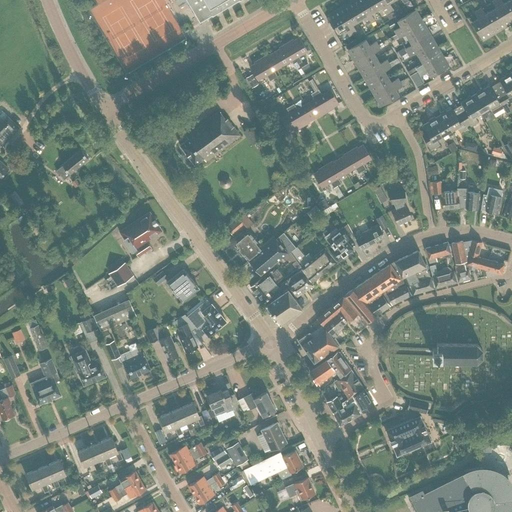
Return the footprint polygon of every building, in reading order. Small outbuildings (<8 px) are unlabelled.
[(185,0),(199,22),(211,15),(212,17),(240,0),(239,0),(185,0)] [(371,23),(357,0),(353,0),(347,4),(357,21),(363,18),(367,25),(371,23)] [(376,11),(369,0),(357,0),(371,23),(374,21),(370,14),(376,11)] [(391,16),(382,0),(369,0),(376,11),(381,7),(388,19),(392,17),(392,16),(391,16)] [(393,0),(382,0),(389,12),(393,10),(389,3),(393,0)] [(496,8),(490,12),(501,29),(510,24),(496,0),(494,0),(492,1),(496,8)] [(496,0),(510,24),(511,22),(511,5),(509,1),(503,4),(501,0),(496,0)] [(357,21),(347,4),(338,9),(352,34),(356,31),(352,25),(357,21)] [(485,15),(481,8),(477,10),(492,35),(501,29),(490,12),(485,15)] [(345,29),(349,36),(352,34),(338,9),(328,15),(339,33),(345,29)] [(401,27),(394,31),(396,34),(421,20),(415,10),(397,21),(401,27)] [(472,23),(482,40),(492,35),(477,10),(474,12),(478,19),(472,23)] [(421,20),(396,34),(396,35),(398,38),(405,34),(408,40),(426,29),(421,20)] [(407,53),(431,38),(426,29),(408,40),(412,45),(405,49),(407,53)] [(294,41),(293,39),(286,44),(298,64),(302,62),(299,56),(307,51),(299,38),(294,41)] [(419,58),(437,47),(431,38),(407,53),(409,56),(416,52),(419,58)] [(348,50),(354,59),(378,45),(376,41),(369,45),(366,40),(348,50)] [(279,48),(280,49),(275,52),(283,66),(291,61),(294,66),(298,64),(286,44),(279,48)] [(380,49),(378,45),(354,59),(359,69),(377,58),(373,53),(380,49)] [(410,76),(442,57),(437,47),(419,58),(422,63),(416,67),(415,66),(408,71),(410,75),(410,76)] [(401,49),(398,51),(401,56),(402,56),(406,53),(403,48),(402,49),(401,49)] [(274,71),(283,66),(275,52),(269,56),(268,54),(261,58),(273,79),(277,76),(274,71)] [(430,77),(448,66),(442,57),(410,76),(410,75),(410,76),(416,86),(424,82),(420,75),(427,71),(430,77)] [(270,81),(273,79),(261,58),(254,62),(255,64),(250,67),(258,81),(267,76),(270,81)] [(387,60),(380,64),(377,58),(359,69),(365,78),(389,63),(387,60)] [(365,78),(370,87),(388,77),(384,71),(391,67),(391,66),(398,62),(396,58),(389,63),(365,78)] [(499,80),(507,93),(502,95),(508,105),(511,102),(511,79),(509,74),(508,73),(505,75),(506,76),(499,80)] [(246,78),(252,87),(257,84),(252,75),(246,78)] [(391,82),(388,77),(370,87),(376,97),(400,82),(398,78),(391,82)] [(402,86),(400,82),(376,97),(381,106),(399,95),(395,90),(402,86)] [(507,105),(508,105),(502,95),(497,99),(489,86),(483,90),(482,89),(479,90),(490,108),(489,108),(491,111),(497,108),(498,111),(503,108),(506,114),(511,112),(510,111),(511,110),(509,106),(508,107),(507,105)] [(283,93),(282,93),(286,98),(291,95),(288,90),(285,92),(283,93)] [(321,95),(318,90),(315,92),(327,112),(334,108),(333,107),(338,103),(330,90),(321,95)] [(489,108),(490,108),(479,90),(476,92),(477,93),(471,97),(480,114),(483,119),(487,117),(484,111),(489,108)] [(320,116),(327,112),(315,92),(311,94),(314,99),(305,104),(313,118),(319,115),(320,116)] [(461,103),(468,116),(464,118),(469,128),(478,122),(475,117),(480,114),(471,97),(470,96),(467,98),(467,99),(461,103)] [(297,109),(294,104),(290,106),(291,108),(302,127),(309,123),(308,121),(313,118),(305,104),(297,109)] [(302,127),(291,108),(290,106),(286,108),(289,114),(280,119),(288,133),(294,129),(295,131),(302,127)] [(460,133),(469,128),(464,118),(459,121),(451,109),(444,113),(444,111),(440,113),(441,114),(451,131),(456,128),(460,133)] [(203,158),(206,162),(240,135),(225,116),(224,117),(219,111),(186,136),(188,139),(180,146),(195,165),(203,158)] [(434,117),(431,119),(442,136),(447,133),(450,139),(455,136),(451,131),(441,114),(435,118),(434,117)] [(0,124),(0,144),(2,146),(19,128),(8,117),(0,125),(0,124)] [(436,140),(442,136),(431,119),(428,120),(429,122),(422,126),(426,132),(422,135),(431,151),(440,145),(436,140)] [(244,132),(253,144),(262,137),(253,126),(244,132)] [(453,142),(447,146),(452,153),(457,149),(455,145),(453,142)] [(358,148),(357,147),(350,151),(362,171),(366,169),(362,164),(371,159),(363,145),(358,148)] [(493,147),(491,153),(499,156),(500,153),(501,150),(493,147)] [(56,171),(64,179),(88,159),(81,150),(56,171)] [(268,151),(262,156),(266,160),(271,156),(270,154),(269,153),(268,151)] [(358,174),(362,171),(350,151),(343,155),(344,156),(338,160),(346,173),(355,168),(358,174)] [(338,178),(346,173),(338,160),(333,163),(332,161),(325,165),(337,186),(341,184),(338,178)] [(0,177),(8,169),(0,161),(0,177)] [(333,188),(337,186),(325,165),(318,169),(319,171),(313,174),(321,188),(330,183),(333,188)] [(430,167),(427,168),(428,176),(438,174),(437,166),(434,167),(430,167)] [(75,179),(71,183),(76,187),(80,184),(78,183),(77,181),(75,179)] [(433,182),(434,194),(441,194),(440,181),(433,182)] [(348,194),(351,204),(370,197),(367,187),(348,194)] [(386,200),(379,187),(373,190),(380,203),(386,200)] [(502,190),(488,187),(485,199),(482,198),(481,210),(497,213),(501,197),(500,197),(502,190)] [(467,189),(457,188),(457,191),(459,208),(466,208),(477,209),(479,193),(467,192),(467,189)] [(395,204),(394,205),(396,209),(392,211),(398,225),(411,219),(404,203),(405,203),(404,191),(389,193),(391,204),(395,204)] [(442,199),(443,210),(459,208),(457,191),(443,192),(444,198),(442,199)] [(506,204),(503,215),(505,215),(505,216),(511,218),(511,194),(510,200),(510,201),(509,205),(506,204)] [(335,203),(329,207),(332,211),(338,207),(337,206),(335,203)] [(316,205),(306,213),(313,221),(322,213),(320,211),(318,208),(316,205)] [(153,217),(150,212),(119,232),(132,251),(134,250),(138,256),(151,248),(147,241),(162,231),(159,226),(153,217)] [(237,220),(246,230),(253,224),(244,214),(237,220)] [(376,219),(382,229),(388,226),(382,216),(376,219)] [(384,238),(377,225),(369,230),(363,219),(355,223),(362,237),(356,240),(361,250),(368,246),(367,246),(384,238)] [(333,235),(327,240),(330,243),(335,249),(331,252),(338,261),(353,250),(346,241),(350,237),(349,235),(352,233),(347,224),(343,227),(333,235)] [(247,231),(233,243),(249,261),(275,239),(273,236),(263,245),(259,240),(257,242),(247,231)] [(288,253),(295,247),(283,233),(276,238),(249,261),(260,275),(287,252),(288,253)] [(466,267),(469,255),(468,255),(472,241),(462,243),(462,241),(451,243),(456,264),(459,263),(459,265),(454,266),(458,282),(471,279),(468,267),(466,267)] [(477,257),(482,242),(472,241),(468,255),(469,255),(477,257)] [(425,249),(429,264),(437,261),(436,258),(444,255),(444,258),(446,257),(447,264),(452,263),(451,253),(448,242),(425,249)] [(301,250),(294,255),(301,265),(300,266),(312,283),(337,263),(330,254),(330,255),(324,248),(312,258),(309,253),(305,255),(301,250)] [(411,295),(413,294),(433,289),(430,278),(425,266),(418,251),(394,262),(390,264),(354,288),(353,290),(353,289),(345,295),(343,297),(365,323),(377,315),(390,306),(391,305),(392,305),(411,295)] [(504,265),(483,259),(481,269),(501,274),(504,265)] [(117,268),(108,273),(117,287),(133,276),(124,263),(120,266),(117,268)] [(447,285),(446,280),(443,281),(441,271),(436,272),(434,264),(429,266),(435,288),(447,285)] [(451,272),(450,268),(449,269),(449,267),(447,266),(442,267),(441,269),(441,271),(443,281),(446,280),(447,285),(456,282),(453,271),(451,272)] [(313,285),(302,269),(300,267),(296,270),(298,272),(286,280),(287,282),(290,286),(288,289),(294,297),(313,285)] [(167,283),(182,302),(199,288),(183,269),(167,283)] [(276,285),(275,284),(283,277),(277,269),(272,273),(271,271),(250,288),(262,302),(272,294),(269,291),(276,285)] [(155,281),(159,286),(167,279),(163,274),(155,281)] [(67,280),(64,281),(67,287),(74,283),(71,278),(69,279),(67,280)] [(302,309),(294,297),(288,289),(290,286),(287,282),(277,289),(281,294),(266,305),(270,310),(269,310),(276,319),(280,324),(285,321),(302,309)] [(323,326),(339,313),(347,322),(357,314),(343,297),(322,314),(317,319),(323,326)] [(182,316),(192,331),(196,328),(196,329),(200,326),(203,329),(202,329),(208,336),(226,322),(211,304),(207,299),(187,316),(185,314),(182,316)] [(136,316),(129,300),(93,316),(101,332),(136,316)] [(79,322),(88,343),(99,339),(88,312),(79,315),(81,321),(79,322)] [(339,313),(323,326),(332,335),(347,322),(339,313)] [(194,333),(192,334),(191,332),(192,331),(182,316),(181,316),(175,321),(178,328),(177,328),(181,336),(179,337),(186,352),(198,347),(196,343),(199,341),(194,333)] [(30,328),(39,351),(47,347),(38,325),(30,328)] [(25,339),(21,329),(12,333),(16,343),(25,339)] [(145,332),(150,342),(157,339),(152,329),(145,332)] [(340,345),(335,338),(332,335),(331,336),(325,329),(313,338),(309,333),(298,340),(298,341),(305,352),(306,351),(314,363),(338,347),(338,346),(340,345)] [(170,336),(159,341),(161,345),(164,353),(165,352),(168,360),(178,356),(174,348),(175,348),(172,340),(170,336)] [(339,336),(335,338),(340,345),(343,342),(339,336)] [(120,356),(113,340),(105,344),(111,359),(120,356)] [(482,358),(482,350),(477,344),(468,344),(436,343),(436,348),(432,348),(432,358),(436,358),(436,363),(468,363),(477,363),(482,358)] [(106,376),(98,358),(90,362),(85,349),(71,355),(84,385),(106,376)] [(132,357),(122,361),(129,378),(150,369),(143,352),(139,354),(137,350),(130,353),(132,357)] [(340,377),(351,370),(343,358),(342,356),(341,354),(339,353),(338,351),(327,359),(309,371),(317,384),(336,371),(340,377)] [(4,358),(12,377),(19,374),(11,355),(4,358)] [(46,376),(30,383),(31,387),(39,404),(61,395),(55,382),(60,380),(51,359),(40,363),(46,376)] [(353,395),(364,389),(351,370),(340,377),(334,382),(338,388),(340,386),(348,398),(353,395)] [(11,403),(8,397),(15,395),(11,386),(0,390),(0,392),(3,399),(0,400),(0,413),(3,420),(4,419),(6,420),(9,419),(10,417),(15,415),(10,404),(11,403)] [(363,413),(375,406),(364,389),(353,395),(363,413)] [(220,414),(235,408),(230,396),(227,390),(222,393),(221,390),(207,396),(215,416),(216,416),(216,415),(220,414)] [(257,406),(263,417),(275,410),(266,392),(254,398),(251,393),(243,397),(250,410),(257,406)] [(340,425),(363,413),(353,395),(348,398),(344,401),(341,396),(337,398),(336,396),(327,402),(340,425)] [(410,399),(407,409),(426,414),(428,404),(418,401),(416,401),(410,399)] [(199,416),(193,402),(182,407),(188,422),(190,421),(197,418),(200,426),(204,424),(201,416),(199,416)] [(182,407),(170,412),(177,427),(179,426),(186,423),(189,431),(193,429),(190,421),(188,422),(182,407)] [(178,435),(182,433),(179,426),(177,427),(170,412),(159,417),(166,431),(175,428),(178,435)] [(386,430),(397,455),(431,441),(420,416),(386,430)] [(261,430),(271,451),(287,443),(277,422),(261,430)] [(154,432),(159,444),(166,441),(160,429),(154,432)] [(111,437),(100,442),(106,457),(108,456),(115,453),(118,461),(123,459),(119,451),(117,451),(111,437)] [(186,445),(170,454),(175,464),(204,448),(198,437),(192,441),(194,446),(188,449),(186,445)] [(95,462),(97,461),(104,458),(107,465),(112,464),(108,456),(106,457),(100,442),(89,447),(95,462)] [(247,459),(238,442),(231,446),(228,447),(226,448),(226,449),(236,466),(247,459)] [(226,453),(221,446),(209,453),(214,460),(226,453)] [(97,461),(95,462),(89,447),(78,452),(84,466),(93,463),(96,470),(101,468),(97,461)] [(121,450),(125,459),(131,457),(127,448),(121,450)] [(180,473),(196,464),(194,460),(200,456),(201,457),(207,453),(204,448),(175,464),(180,473)] [(291,474),(290,473),(303,466),(295,450),(282,457),(280,453),(244,471),(251,485),(272,475),(273,477),(279,474),(281,479),(291,474)] [(215,460),(220,468),(232,460),(227,453),(215,460)] [(59,459),(48,464),(55,479),(56,478),(63,475),(66,483),(71,481),(67,473),(66,474),(59,459)] [(55,479),(48,464),(37,469),(43,484),(45,483),(52,480),(55,488),(60,486),(56,478),(55,479)] [(44,493),(49,491),(45,483),(43,484),(37,469),(26,474),(32,489),(41,485),(44,493)] [(466,472),(418,497),(411,501),(416,511),(511,511),(511,488),(511,486),(510,485),(509,483),(507,481),(506,479),(504,478),(502,476),(500,475),(498,473),(496,472),(494,471),(492,470),(490,470),(488,469),(485,469),(483,469),(481,469),(479,469),(476,469),(474,469),(472,470),(468,471),(466,472)] [(108,490),(111,496),(140,480),(135,471),(119,479),(121,483),(108,490)] [(194,495),(209,485),(215,481),(221,478),(218,473),(212,476),(212,477),(206,481),(203,476),(188,486),(194,495)] [(93,484),(88,475),(82,477),(86,487),(93,484)] [(232,480),(227,483),(231,490),(245,482),(241,475),(237,478),(232,480)] [(297,494),(300,500),(315,494),(308,477),(285,487),(289,497),(297,494)] [(219,487),(225,483),(221,478),(215,481),(219,487)] [(130,498),(146,490),(140,480),(111,496),(114,502),(121,498),(120,497),(127,493),(130,498)] [(81,484),(76,486),(81,496),(85,494),(81,484)] [(95,486),(85,491),(89,498),(90,499),(102,492),(99,487),(98,485),(98,484),(95,486)] [(215,495),(209,485),(194,495),(199,504),(215,495)] [(245,486),(243,487),(249,497),(253,495),(246,485),(245,486)] [(62,511),(65,511),(71,508),(68,502),(62,506),(61,504),(54,508),(53,506),(41,511),(62,511)] [(156,511),(158,511),(153,502),(137,511),(156,511)] [(234,511),(240,507),(237,502),(231,506),(234,511)]
